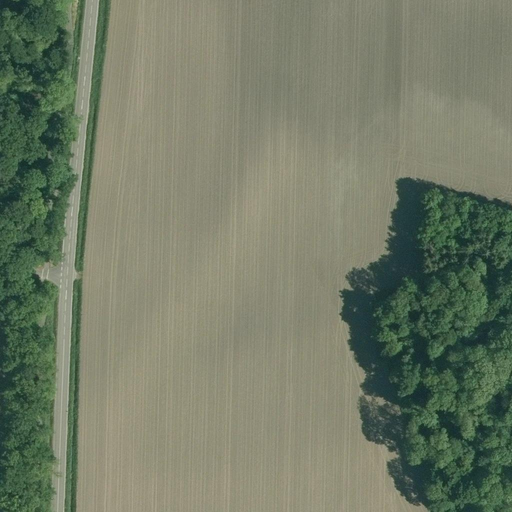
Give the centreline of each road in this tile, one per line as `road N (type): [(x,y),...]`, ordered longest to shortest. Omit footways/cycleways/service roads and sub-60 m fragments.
road 1 (secondary): [(92,0),(67,275)]
road 2 (secondary): [(67,275),(56,511)]
road 3 (unknown): [(511,315),(485,374),(478,421),(486,455),(511,477)]
